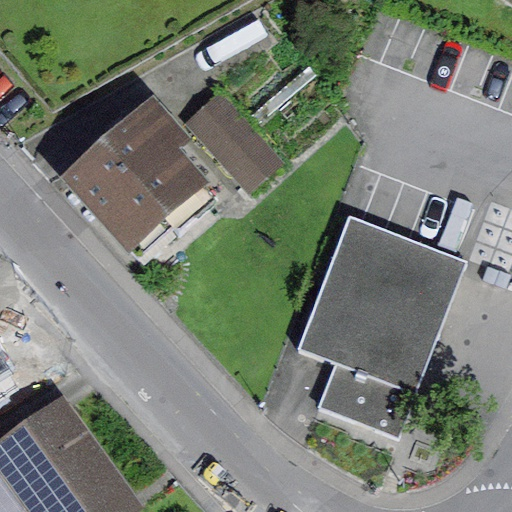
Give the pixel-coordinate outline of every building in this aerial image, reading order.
[(511,0),(492,0),(511,14),(511,0)] [(278,172),(223,111),(192,138),(247,200),(278,172)] [(75,192),(142,264),(205,206),(174,172),(187,160),(151,122),(75,192)] [(468,275),(349,224),(291,357),(411,408),(468,275)] [(140,511),(65,409),(0,455),(0,492),(14,511),(140,511)]
